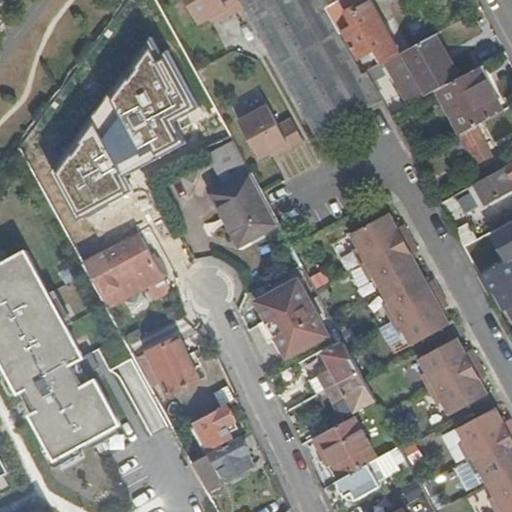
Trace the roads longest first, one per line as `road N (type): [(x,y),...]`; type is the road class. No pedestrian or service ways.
road 1 (residential): [(302,202),(374,164),(399,175),(511,378)]
road 2 (residential): [(202,290),(318,511)]
